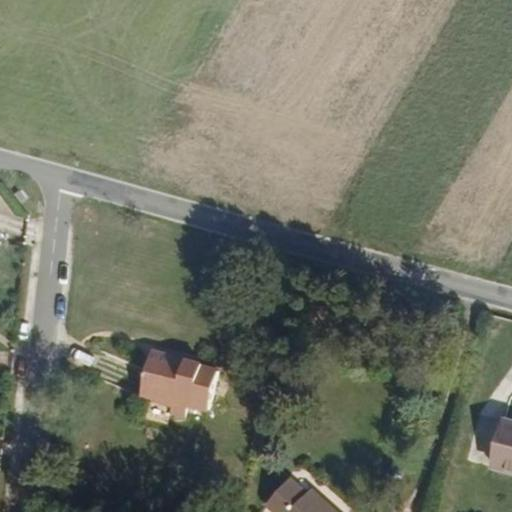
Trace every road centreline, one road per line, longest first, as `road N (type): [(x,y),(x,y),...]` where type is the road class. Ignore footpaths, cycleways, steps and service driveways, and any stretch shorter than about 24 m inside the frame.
road 1 (tertiary): [(511,302),(54,178)]
road 2 (residential): [(54,178),(14,511)]
